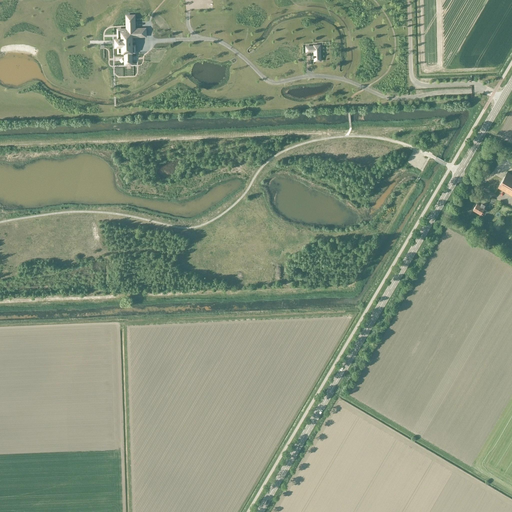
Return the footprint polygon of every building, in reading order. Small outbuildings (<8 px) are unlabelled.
[(131,38),(145,37),(145,30),(125,31),(125,35),(122,35),(122,40),(120,40),(119,40),(115,41),(115,48),(118,48),(118,54),(125,54),(125,57),(131,57),(131,54),(134,54),(134,47),(131,47),(131,46),(131,45),(131,43),(131,41),(131,38)] [(319,62),(325,61),(325,45),(318,46),(318,47),(314,47),(314,52),(318,52),(319,62)] [(499,164),(510,170),(511,166),(511,163),(502,158),(499,164)] [(511,195),(511,175),(507,172),(498,188),(511,195)] [(477,203),(473,209),(481,214),(486,205),(484,204),(485,203),(482,201),(480,205),(477,203)]
